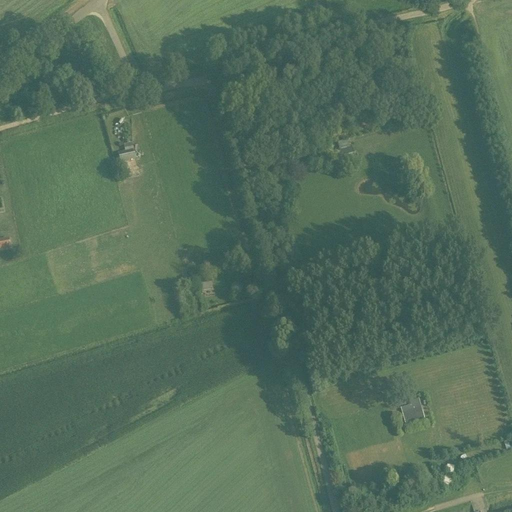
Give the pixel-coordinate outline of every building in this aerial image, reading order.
[(125,153),(118,155),(120,163),(135,159),(131,144),(123,146),(125,153)] [(340,153),(342,161),(354,158),(352,149),(340,153)] [(0,239),(0,250),(10,249),(8,238),(0,239)] [(199,292),(212,290),(211,280),(197,282),(199,292)] [(425,419),(422,408),(419,399),(410,402),(411,406),(401,409),(406,425),(425,419)]
